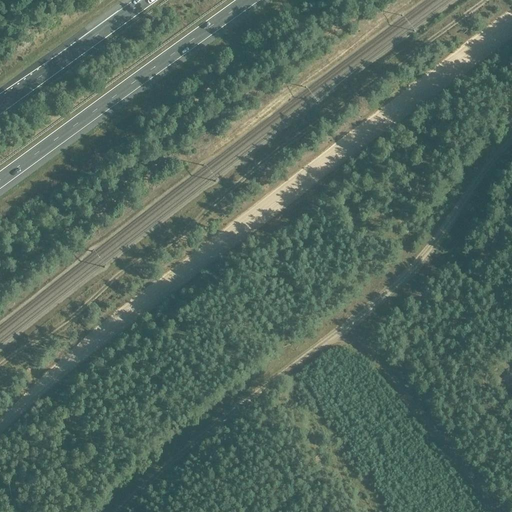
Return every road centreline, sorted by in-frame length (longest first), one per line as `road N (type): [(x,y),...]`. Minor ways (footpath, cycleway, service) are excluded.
road 1 (track): [(0,366),(487,0)]
road 2 (motorway): [(0,182),(250,0)]
road 3 (motorway): [(146,0),(0,107)]
